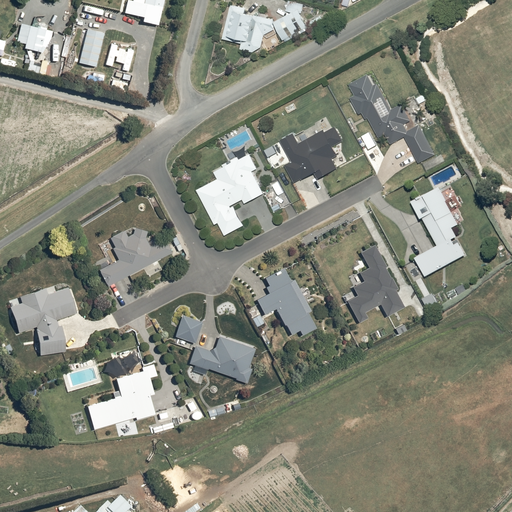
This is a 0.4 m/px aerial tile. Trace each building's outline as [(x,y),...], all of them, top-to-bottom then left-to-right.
[(130,0),(125,0),(123,13),(141,17),(140,21),(157,24),(161,0),(131,0),(132,0),(130,0)] [(245,7),(231,4),(222,38),(241,43),(240,48),(252,52),(261,46),(263,34),(274,28),(271,24),(273,19),(244,11),(245,7)] [(273,22),(282,39),(307,26),(298,9),(273,22)] [(52,30),(20,23),(16,41),(25,43),(24,48),(42,52),(51,38),(52,30)] [(103,33),(86,29),(78,62),(95,67),(103,33)] [(110,43),(104,64),(111,66),(112,60),(123,63),(121,69),(127,71),(133,49),(127,48),(126,51),(116,48),(117,45),(110,43)] [(105,75),(90,72),(87,84),(102,88),(105,75)] [(367,72),(347,83),(353,95),(349,97),(358,114),(365,111),(379,137),(384,134),(390,144),(404,137),(418,163),(435,153),(420,124),(407,130),(403,123),(409,120),(401,104),(392,109),(377,82),(373,84),(367,72)] [(129,83),(113,79),(110,91),(127,95),(129,83)] [(416,96),(421,105),(429,100),(424,92),(416,96)] [(293,132),(279,139),(291,160),(284,164),(293,182),(314,171),(318,178),(338,168),(332,157),(337,155),(332,145),(342,139),(334,123),(299,142),(293,132)] [(262,151),(267,159),(275,154),(271,146),(262,151)] [(217,178),(196,189),(214,224),(218,222),(224,235),(244,225),(233,204),(241,199),(244,203),(264,193),(252,170),(257,167),(249,153),(214,172),(217,178)] [(438,187),(411,202),(420,219),(422,218),(438,246),(414,259),(425,278),(466,255),(456,238),(457,237),(452,228),(459,225),(438,187)] [(118,259),(99,269),(108,285),(171,252),(165,239),(150,247),(145,237),(147,231),(135,227),(133,233),(127,237),(124,230),(110,237),(115,247),(113,248),(118,259)] [(357,294),(346,300),(358,322),(368,317),(365,312),(380,304),(386,316),(403,307),(394,290),(397,288),(374,245),(360,252),(369,267),(359,272),(363,280),(353,286),(357,294)] [(291,280),(283,267),(264,277),(268,285),(266,286),(269,292),(257,298),(265,312),(276,306),(290,334),(299,329),(301,334),(316,327),(308,312),(312,311),(295,278),(291,280)] [(21,302),(9,306),(18,332),(35,327),(40,355),(65,351),(61,325),(58,325),(55,319),(76,313),(67,287),(47,293),(45,287),(19,296),(21,302)] [(264,322),(256,308),(248,312),(257,327),(264,322)] [(202,322),(182,315),(174,335),(195,342),(202,322)] [(209,350),(195,345),(189,362),(246,382),(251,369),(248,368),(255,348),(219,335),(215,346),(209,350)] [(120,395),(86,405),(93,429),(135,417),(136,419),(154,414),(149,395),(153,393),(146,368),(115,377),(120,395)] [(209,410),(211,417),(228,412),(226,405),(209,410)] [(154,427),(155,433),(175,427),(173,421),(154,427)] [(124,511),(130,507),(119,495),(110,503),(107,500),(93,511),(124,511)]
